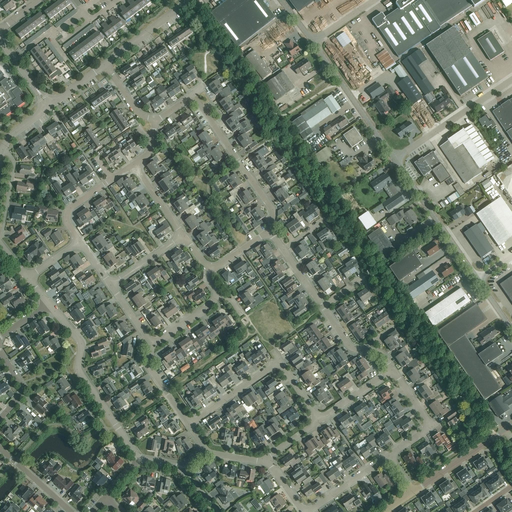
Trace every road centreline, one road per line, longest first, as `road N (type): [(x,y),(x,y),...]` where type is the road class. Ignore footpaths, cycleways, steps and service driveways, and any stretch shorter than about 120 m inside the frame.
road 1 (tertiary): [(142,459),(78,367),(81,344),(48,304)]
road 2 (residential): [(266,458),(303,510),(390,455)]
road 3 (residential): [(269,232),(270,206),(189,98)]
road 4 (tertiary): [(477,279),(393,160)]
road 5 (tertiary): [(393,160),(313,42)]
road 6 (unclassified): [(393,160),(511,80)]
road 7 (residential): [(390,455),(432,427),(392,367)]
